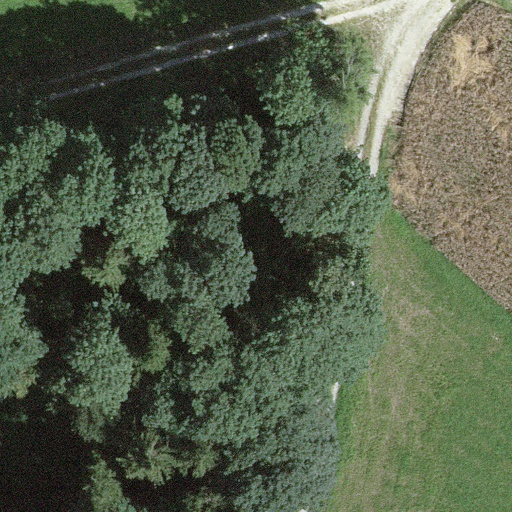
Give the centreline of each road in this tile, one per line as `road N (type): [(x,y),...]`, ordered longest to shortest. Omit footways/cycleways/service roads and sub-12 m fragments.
road 1 (track): [(301,511),(353,306),(392,94),(420,31),(454,0)]
road 2 (track): [(401,0),(0,112)]
